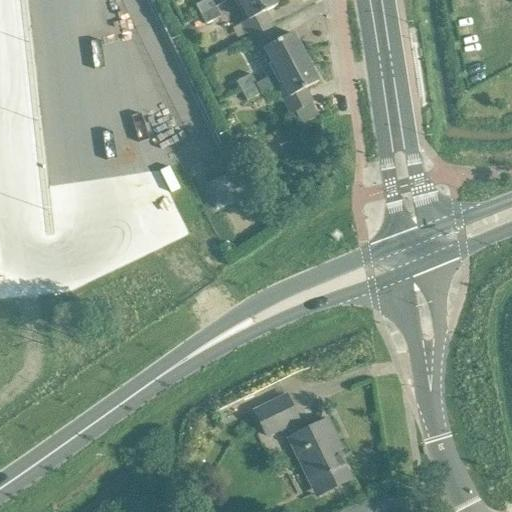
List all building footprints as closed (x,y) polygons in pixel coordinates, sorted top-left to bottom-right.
[(215,8),(211,0),(206,0),(196,6),(201,15),(215,8)] [(266,12),(278,6),(274,0),(238,0),(249,20),(242,23),(250,38),(273,26),(266,12)] [(221,17),(215,8),(201,15),(206,25),(221,17)] [(281,40),(273,26),(250,38),(257,54),(265,50),(277,73),(305,58),(293,34),(281,40)] [(318,82),(305,58),(277,73),(289,97),(282,100),(290,115),(313,103),(306,89),(318,82)] [(256,84),(251,75),(236,82),(242,92),(256,84)] [(261,94),(256,84),(242,92),(247,101),(261,94)] [(250,194),(244,184),(238,171),(208,186),(220,209),(250,194)] [(188,264),(189,275),(213,272),(212,262),(188,264)] [(342,449),(328,420),(302,433),(297,422),(298,421),(286,396),(254,411),(267,436),(286,427),(292,438),(289,440),(302,468),(316,498),(323,494),(352,480),(338,451),(342,449)]
